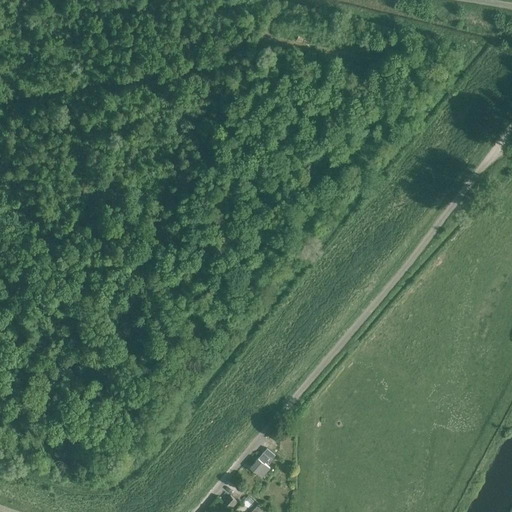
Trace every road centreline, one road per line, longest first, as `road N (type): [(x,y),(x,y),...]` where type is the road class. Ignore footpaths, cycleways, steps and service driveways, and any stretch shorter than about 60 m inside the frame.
road 1 (unclassified): [(287,406),(511,127)]
road 2 (track): [(78,0),(376,55)]
road 3 (residential): [(196,511),(287,406)]
